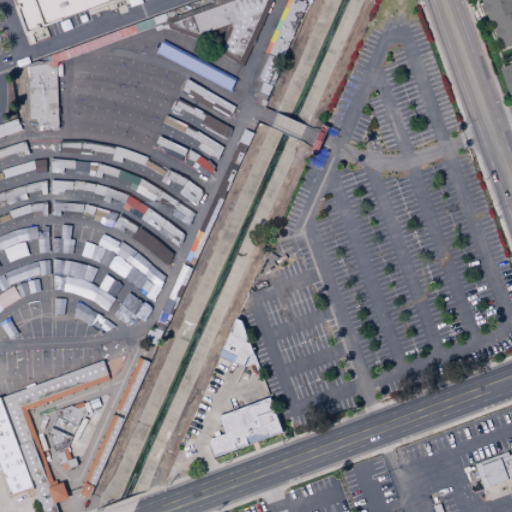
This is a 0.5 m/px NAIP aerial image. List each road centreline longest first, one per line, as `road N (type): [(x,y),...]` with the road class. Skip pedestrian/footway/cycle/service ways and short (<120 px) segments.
road 1 (tertiary): [(152,511),(511,378)]
road 2 (tertiary): [(511,189),(442,0)]
